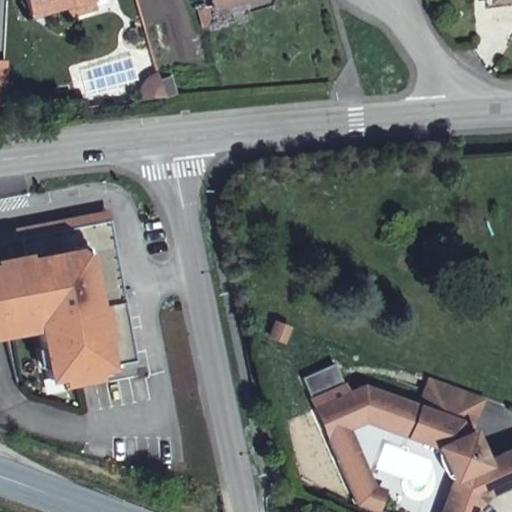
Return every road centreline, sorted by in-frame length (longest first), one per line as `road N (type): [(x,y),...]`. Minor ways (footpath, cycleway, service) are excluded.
road 1 (residential): [(165,141),(242,511)]
road 2 (tertiary): [(165,141),(453,111)]
road 3 (tertiary): [(0,159),(165,141)]
